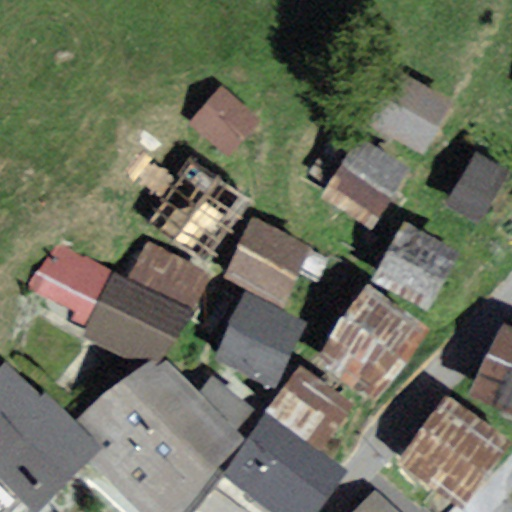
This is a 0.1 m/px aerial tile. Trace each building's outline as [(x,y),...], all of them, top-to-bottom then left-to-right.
[(462,111),(406,79),(376,130),(432,162),(462,111)] [(263,131),(229,96),(194,129),(228,165),(263,131)] [(417,182),(364,148),(326,205),(378,240),(417,182)] [(511,200),(511,175),(479,160),(452,218),(494,238),(511,200)] [(256,209),(194,165),(150,227),(212,271),(256,209)] [(319,257),(258,228),(230,286),(292,315),(319,257)] [(412,232),(378,287),(433,322),(468,266),(412,232)] [(133,287),(58,254),(36,303),(80,323),(75,335),(174,379),(219,282),(150,251),(133,287)] [(436,339),(373,297),(326,367),(389,409),(436,339)] [(309,338),(251,310),(220,373),(278,401),(309,338)] [(511,334),(510,334),(478,402),(511,418),(511,334)] [(12,367),(0,377),(0,481),(32,511),(41,511),(91,467),(140,511),(189,511),(223,474),(270,511),(317,511),(343,471),(271,419),(249,445),(238,434),(253,417),(211,384),(196,398),(152,377),(81,429),(12,367)] [(310,367),(276,416),(326,451),(361,401),(310,367)] [(473,511),(511,455),(511,442),(452,402),(406,469),(469,511),(473,511)] [(386,511),(376,502),(366,511),(386,511)]
